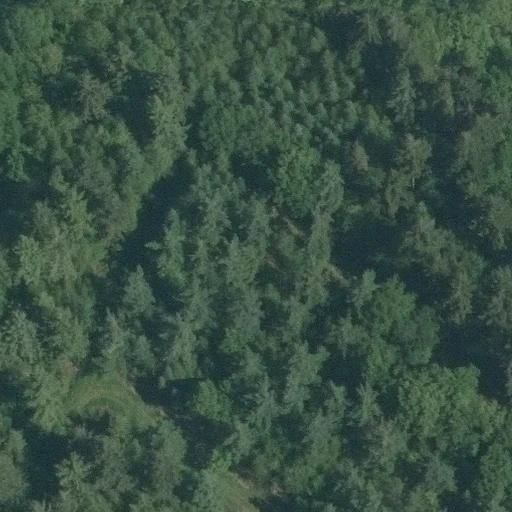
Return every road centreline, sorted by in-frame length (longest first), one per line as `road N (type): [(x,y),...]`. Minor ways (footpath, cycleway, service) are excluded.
road 1 (track): [(42,511),(199,142),(511,413)]
road 2 (track): [(259,511),(101,372)]
